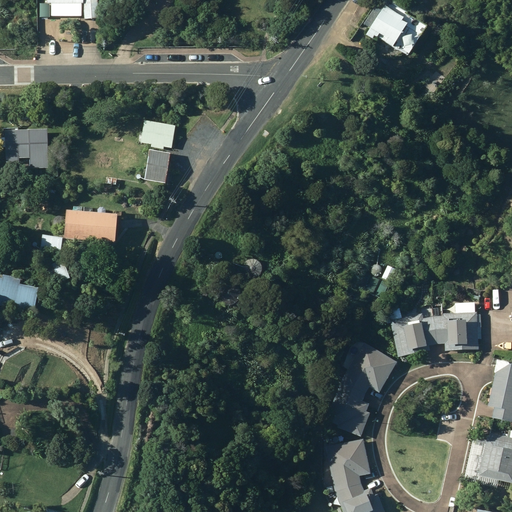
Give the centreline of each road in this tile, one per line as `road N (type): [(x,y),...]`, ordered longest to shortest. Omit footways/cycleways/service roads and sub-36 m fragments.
road 1 (residential): [(280,83),(162,268),(143,319),(102,511)]
road 2 (residential): [(0,77),(205,75),(280,83)]
road 3 (residential): [(428,511),(408,501),(382,464),(383,413),(389,397),(420,372),(449,367),(472,375)]
road 4 (residential): [(446,511),(472,375)]
